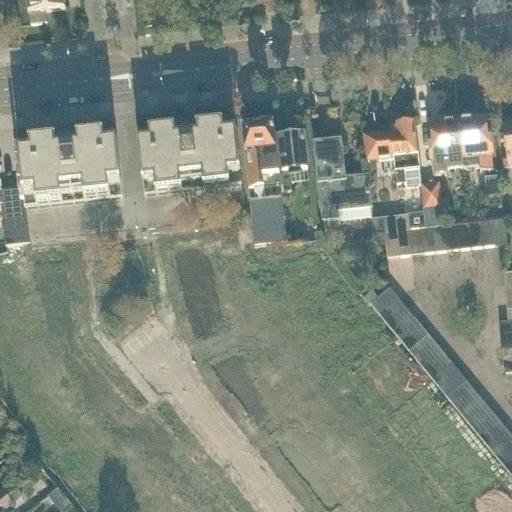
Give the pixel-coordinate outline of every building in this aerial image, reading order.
[(64,0),(28,0),(30,15),(31,15),(32,27),(43,26),(44,14),(66,11),(64,0)] [(176,132),(151,135),(151,140),(140,142),(146,198),(243,187),(237,131),(225,132),(225,127),(200,129),(199,127),(198,125),(197,123),(195,121),(193,120),(191,119),(189,119),(187,119),(185,119),(184,119),(182,120),(181,121),(179,123),(177,125),(176,127),(176,130),(176,132)] [(477,123),(474,123),(472,120),(464,121),(462,124),(459,125),(464,172),(481,170),(481,174),(494,172),(491,144),(488,144),(486,124),(477,125),(477,123)] [(459,125),(457,125),(454,122),(446,123),(444,126),(442,126),(442,129),(433,130),(435,149),(432,150),(435,178),(448,177),(448,173),(464,172),(459,125)] [(287,245),(282,194),(280,174),(278,161),(275,125),(243,129),(256,248),(287,245)] [(421,190),(416,126),(398,128),(398,130),(392,131),(392,135),(365,138),(367,165),(395,161),(397,183),(406,182),(407,191),(421,190)] [(80,142),(80,140),(79,138),(78,136),(76,134),(74,133),(72,132),(70,131),(68,132),(66,132),(63,133),(61,134),(59,136),(58,138),(57,140),(57,142),(57,145),(32,148),(32,153),(20,155),(24,190),(26,211),(27,211),(124,200),(118,144),(106,145),(106,139),(80,142)] [(305,137),(303,137),(299,134),(292,135),(289,139),(280,140),(284,174),(280,174),(282,194),(292,193),(290,173),(308,171),(305,137)] [(369,179),(345,182),(342,144),(341,144),(341,145),(318,147),(317,146),(317,147),(323,209),(339,208),(340,213),(372,210),(369,179)] [(502,196),(500,179),(486,181),(488,198),(502,196)] [(426,231),(434,230),(443,229),(441,209),(444,209),(441,185),(422,187),(426,231)] [(26,211),(24,190),(2,192),(3,205),(2,206),(4,222),(28,219),(27,211),(26,211)] [(374,237),(385,236),(397,234),(409,233),(412,233),(410,218),(373,222),(374,237)] [(6,235),(30,232),(28,219),(4,222),(6,235)] [(497,249),(509,247),(506,222),(494,223),(497,249)] [(485,250),(497,249),(494,223),(482,225),(485,250)] [(473,251),(485,250),(482,225),(470,226),(473,251)] [(460,253),(473,251),(470,226),(458,227),(460,253)] [(448,254),(460,253),(458,227),(446,229),(448,254)] [(306,240),(320,238),(318,228),(304,229),(306,240)] [(436,255),(448,254),(446,229),(443,229),(434,230),(436,255)] [(424,257),(436,255),(434,230),(426,231),(422,231),(424,257)] [(412,258),(424,257),(422,231),(412,233),(409,233),(412,258)] [(31,246),(31,245),(30,232),(6,235),(7,248),(31,246)] [(400,259),(412,258),(409,233),(397,234),(400,259)] [(388,261),(400,259),(397,234),(385,236),(388,261)] [(218,238),(186,243),(202,334),(234,328),(218,238)] [(83,334),(78,265),(71,266),(70,245),(42,247),(43,258),(31,258),(32,275),(45,274),(47,301),(36,302),(37,312),(49,311),(50,336),(83,334)] [(379,316),(399,300),(391,290),(371,307),(379,316)] [(387,325),(407,309),(399,300),(379,316),(387,325)] [(219,357),(279,430),(304,410),(293,396),(340,358),(320,334),(309,344),(320,357),(285,386),(265,361),(290,341),(291,343),(315,323),(300,304),(279,321),(272,313),(255,327),(255,328),(219,357)] [(394,335),(414,318),(407,309),(387,325),(394,335)] [(402,344),(422,328),(414,318),(394,335),(402,344)] [(511,336),(511,323),(509,324),(500,324),(501,338),(511,336)] [(410,353),(430,337),(422,328),(402,344),(410,353)] [(502,351),(511,349),(511,336),(501,338),(502,351)] [(417,362),(437,346),(430,337),(410,353),(417,362)] [(65,359),(118,431),(134,420),(170,469),(166,473),(188,503),(220,480),(162,402),(146,413),(92,339),(65,359)] [(425,372),(445,356),(437,346),(417,362),(425,372)] [(503,364),(511,362),(511,349),(502,351),(503,364)] [(433,381),(453,365),(445,356),(425,372),(433,381)] [(507,376),(511,375),(511,362),(503,364),(507,376)] [(440,390),(460,374),(453,365),(433,381),(440,390)] [(323,417),(335,432),(376,399),(355,373),(344,382),(353,393),(323,417)] [(448,400),(468,384),(460,374),(440,390),(448,400)] [(456,409),(476,393),(468,384),(448,400),(456,409)] [(464,419),(484,403),(476,393),(456,409),(464,419)] [(15,407),(28,425),(45,413),(32,395),(15,407)] [(472,429),(492,413),(484,403),(464,419),(472,429)] [(62,411),(43,425),(50,434),(69,420),(62,411)] [(480,439),(500,422),(492,413),(472,429),(480,439)] [(391,414),(378,423),(374,417),(348,435),(355,445),(383,426),(403,455),(414,447),(391,414)] [(341,511),(346,509),(348,511),(388,511),(371,488),(366,492),(312,417),(286,436),(341,511)] [(489,448),(508,432),(500,422),(480,439),(489,448)] [(497,458),(511,445),(511,436),(508,432),(489,448),(497,458)] [(505,468),(511,461),(511,445),(497,458),(505,468)] [(448,511),(468,511),(445,482),(433,492),(448,511)] [(249,511),(227,483),(200,504),(205,511),(249,511)] [(0,505),(18,491),(13,484),(0,495),(0,505)]
